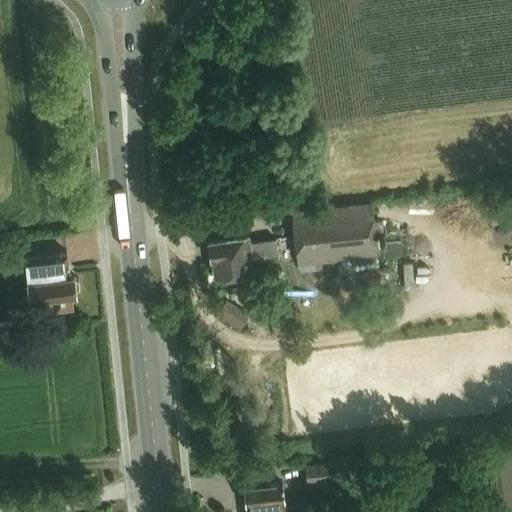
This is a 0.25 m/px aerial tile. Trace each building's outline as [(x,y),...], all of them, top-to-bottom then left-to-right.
[(298,264),(377,255),(377,254),(376,242),(375,234),(374,221),(372,203),(292,212),(298,264)] [(382,220),(374,221),(375,234),(383,233),(383,229),(382,221),(382,220)] [(209,240),(211,259),(212,259),(215,275),(223,274),(224,282),(238,280),(237,272),(254,269),(252,258),(278,254),(276,238),(250,242),(249,235),(237,236),(226,237),(226,238),(209,240)] [(401,239),(376,242),(377,254),(402,251),(401,239)] [(75,289),(79,286),(78,278),(73,276),(73,273),(70,273),(67,251),(26,256),(29,278),(28,278),(30,297),(53,294),(54,304),(72,302),(71,292),(75,292),(75,289)] [(484,444),(469,445),(471,467),(470,467),(471,478),(486,477),(484,444)] [(307,488),(338,485),(335,459),(304,462),(307,488)] [(308,511),(307,501),(285,504),(283,482),(245,486),(245,488),(241,492),(242,499),(246,502),(247,511),(308,511)]
